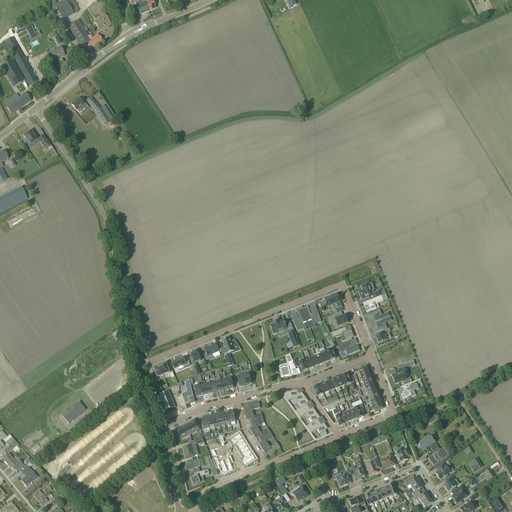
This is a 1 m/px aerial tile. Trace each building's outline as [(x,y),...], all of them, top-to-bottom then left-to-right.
[(45,0),(56,23),(78,11),(73,0),(62,0),(56,3),(54,0),(45,0)] [(143,0),(129,0),(131,3),(134,2),(140,15),(148,11),(144,0),(143,0)] [(143,0),(144,0),(148,11),(155,8),(151,0),(143,0)] [(94,23),(99,30),(105,26),(106,27),(111,24),(105,15),(94,23)] [(78,20),(68,26),(80,47),(82,46),(86,53),(103,42),(98,34),(93,37),(91,34),(88,36),(85,31),(87,30),(85,26),(83,27),(78,20)] [(31,26),(25,29),(31,39),(40,35),(38,31),(35,33),(31,26)] [(4,42),(21,72),(22,74),(23,74),(29,85),(37,81),(12,37),(4,42)] [(60,47),(47,53),(50,61),(60,57),(60,58),(64,56),(60,47)] [(0,66),(12,87),(24,80),(21,75),(20,73),(12,59),(0,66)] [(3,103),(8,110),(11,115),(31,101),(25,93),(19,98),(16,94),(3,103)] [(87,101),(95,111),(104,125),(113,120),(104,105),(100,108),(91,97),(87,101)] [(76,110),(78,113),(87,106),(84,103),(83,103),(79,98),(71,105),(76,110)] [(34,137),(30,131),(27,134),(26,133),(23,135),(24,136),(23,136),(26,140),(25,142),(28,146),(37,140),(34,137)] [(49,144),(43,136),(38,140),(44,148),(49,144)] [(1,163),(8,159),(4,151),(0,153),(0,182),(7,179),(1,168),(3,167),(1,163)] [(0,198),(0,213),(27,199),(21,187),(0,198)] [(363,291),(359,292),(359,294),(360,296),(362,300),(373,295),(368,283),(361,286),(363,291)] [(343,309),(337,296),(319,303),(321,307),(321,306),(326,304),(327,307),(333,304),(336,311),(343,309)] [(364,306),(367,313),(376,309),(374,304),(383,301),(383,302),(384,301),(382,296),(376,298),(366,302),(367,305),(364,306)] [(308,307),(302,310),(311,331),(311,330),(316,328),(313,321),(320,319),(317,311),(312,313),(312,316),(311,316),(308,307)] [(298,319),(293,321),(296,328),(303,326),(305,332),(310,330),(311,331),(302,310),(297,312),(300,321),(299,321),(298,319)] [(377,312),(368,315),(370,321),(373,320),(374,323),(390,317),(388,313),(379,317),(377,312)] [(348,323),(345,315),(337,319),(335,315),(328,317),(331,323),(336,321),(338,327),(348,323)] [(375,326),(373,327),(375,333),(384,329),(382,324),(392,321),(390,317),(374,323),(375,326)] [(273,325),(270,326),(272,330),(271,330),(272,331),(274,335),(287,329),(285,325),(286,325),(285,324),(283,321),(280,322),(280,321),(273,323),(273,325)] [(345,328),(331,334),(333,338),(342,334),(345,341),(354,337),(351,329),(346,331),(345,328)] [(388,340),(385,334),(390,332),(389,328),(383,331),(384,334),(376,337),(377,339),(378,343),(379,342),(379,343),(388,340)] [(293,330),(288,332),(288,334),(294,348),(299,345),(293,330)] [(229,339),(222,342),(227,354),(234,351),(234,349),(239,347),(234,340),(231,342),(229,339)] [(351,341),(338,347),(341,354),(346,352),(347,356),(359,351),(357,345),(353,347),(351,341)] [(219,352),(216,344),(211,346),(211,345),(211,346),(209,347),(209,346),(209,347),(205,348),(207,354),(204,355),(203,355),(206,361),(214,358),(212,354),(219,352)] [(336,359),(332,350),(326,352),(330,361),(336,359)] [(201,361),(197,351),(191,354),(195,363),(201,361)] [(330,361),(326,352),(326,351),(320,353),(321,355),(324,363),(329,361),(330,361)] [(229,355),(224,357),(228,367),(232,366),(234,366),(229,355)] [(288,367),(279,369),(281,378),(290,376),(290,375),(294,374),(293,370),(296,369),(295,368),(292,361),(290,355),(285,357),(288,367)] [(324,363),(321,355),(316,357),(319,365),(324,363)] [(319,365),(316,357),(310,359),(314,367),(319,365)] [(174,361),(172,362),(175,369),(183,366),(184,368),(190,366),(188,360),(184,362),(183,358),(182,358),(179,359),(174,361)] [(314,367),(310,359),(305,361),(308,370),(309,370),(308,369),(314,367)] [(308,370),(305,361),(299,363),(302,372),(308,370)] [(166,364),(160,366),(163,375),(169,373),(166,364)] [(160,366),(154,369),(157,378),(163,375),(160,366)] [(396,375),(392,376),(395,384),(407,380),(405,375),(408,374),(405,367),(396,371),(397,374),(396,374),(396,375)] [(368,373),(366,368),(358,371),(361,376),(368,373)] [(370,378),(368,373),(361,376),(363,381),(370,378)] [(251,384),(249,374),(243,375),(245,385),(251,384)] [(245,385),(243,375),(237,377),(240,387),(245,385)] [(351,383),(347,375),(341,377),(345,386),(351,383)] [(345,386),(341,377),(341,378),(336,380),(339,387),(344,385),(345,386)] [(372,383),(370,378),(363,381),(365,386),(372,383)] [(187,392),(181,394),(185,404),(190,403),(188,398),(193,396),(189,380),(185,381),(186,383),(185,384),(187,392)] [(339,387),(336,380),(331,382),(334,390),(339,387)] [(329,392),(334,390),(331,382),(326,384),(329,392)] [(407,399),(409,398),(412,397),(412,396),(410,392),(412,392),(411,390),(418,388),(418,389),(419,389),(416,382),(402,388),(404,392),(401,393),(402,394),(400,395),(402,401),(407,399)] [(374,388),(372,383),(365,386),(367,391),(374,388)] [(329,392),(326,384),(320,386),(324,394),(329,392)] [(324,394),(320,386),(314,388),(318,397),(324,394)] [(369,397),(376,393),(374,388),(367,391),(369,397)] [(297,390),(290,392),(286,393),(283,395),(288,402),(294,398),(297,403),(305,397),(302,393),(299,395),(298,393),(297,391),(297,390)] [(371,402),(378,399),(376,393),(369,397),(371,402)] [(309,403),(305,397),(297,403),(301,408),(295,412),(298,415),(308,407),(306,404),(309,403)] [(337,397),(321,403),(322,406),(338,400),(337,397)] [(373,407),(381,404),(378,399),(371,402),(373,407)] [(68,424),(85,410),(79,402),(62,416),(68,424)] [(260,409),(259,403),(246,406),(247,410),(246,410),(245,409),(244,410),(245,415),(253,413),(252,413),(252,411),(260,409)] [(383,409),(381,404),(373,407),(375,412),(383,409)] [(359,406),(353,408),(354,410),(357,419),(363,417),(359,406)] [(308,407),(298,415),(300,418),(306,414),(309,419),(316,413),(313,409),(313,408),(310,410),(308,407)] [(263,420),(262,415),(253,417),(253,414),(253,413),(245,415),(247,421),(248,421),(248,420),(250,420),(250,423),(263,420)] [(316,413),(309,419),(312,423),(307,427),(309,430),(319,423),(317,420),(320,418),(316,413)] [(219,414),(217,415),(218,416),(219,424),(220,427),(225,425),(225,423),(223,414),(219,414)] [(342,415),(336,418),(339,427),(345,424),(342,415)] [(207,417),(201,419),(204,429),(209,428),(209,427),(207,417)] [(257,428),(264,423),(264,422),(263,420),(250,423),(252,429),(251,429),(250,429),(249,430),(252,434),(259,430),(258,430),(257,428)] [(194,422),(186,426),(189,432),(195,429),(197,431),(200,430),(198,427),(197,427),(194,422)] [(322,426),(319,423),(309,430),(311,434),(315,431),(317,430),(320,434),(319,434),(320,437),(327,435),(325,431),(328,429),(324,424),(322,426)] [(177,431),(176,431),(180,437),(188,433),(185,427),(177,431)] [(260,440),(271,433),(268,428),(260,433),(259,431),(259,430),(252,434),(256,439),(257,439),(256,438),(258,437),(260,440)] [(274,438),(271,433),(260,440),(262,443),(260,444),(259,444),(262,449),(268,445),(266,443),(274,438)] [(239,434),(231,439),(234,444),(242,439),(239,434)] [(429,436),(428,436),(427,437),(426,437),(426,438),(426,439),(427,441),(420,446),(423,451),(429,447),(434,454),(430,458),(431,459),(430,460),(431,461),(432,461),(435,465),(445,458),(446,459),(449,457),(443,448),(440,450),(435,444),(436,443),(432,438),(431,438),(430,437),(430,436),(429,436)] [(5,443),(8,447),(15,441),(12,438),(5,443)] [(237,448),(245,443),(242,439),(234,444),(237,448)] [(15,441),(8,447),(3,452),(5,455),(18,445),(15,441)] [(245,443),(237,448),(239,452),(247,447),(245,443)] [(280,448),(277,443),(270,448),(268,446),(269,445),(268,445),(262,449),(265,454),(266,453),(267,452),(269,455),(280,448)] [(192,446),(183,448),(185,455),(184,455),(186,459),(199,456),(198,452),(194,453),(192,446)] [(247,447),(239,452),(241,456),(249,451),(247,447)] [(407,448),(396,452),(397,455),(396,455),(398,459),(399,459),(401,463),(408,460),(407,458),(411,456),(407,448)] [(244,459),(252,454),(249,451),(241,456),(244,459)] [(63,453),(56,459),(60,465),(66,460),(65,458),(66,457),(63,453)] [(3,459),(10,468),(11,467),(14,470),(22,464),(19,460),(16,463),(9,454),(3,459)] [(247,464),(248,464),(251,463),(250,462),(255,459),(252,454),(244,459),(247,464)] [(388,459),(381,461),(385,470),(396,465),(392,454),(387,456),(388,459)] [(233,470),(230,464),(233,463),(231,456),(227,458),(228,461),(223,463),(227,472),(233,470)] [(366,468),(367,471),(368,471),(370,476),(377,473),(376,470),(380,468),(376,459),(370,461),(371,463),(365,466),(366,468)] [(482,467),(477,459),(473,462),(475,466),(471,469),(474,473),(482,467)] [(189,465),(186,465),(187,470),(200,467),(199,460),(188,463),(189,465)] [(43,467),(49,474),(57,468),(51,461),(43,467)] [(221,474),(223,474),(224,475),(227,473),(227,472),(223,463),(218,465),(217,462),(213,463),(216,470),(219,469),(221,474)] [(435,473),(440,480),(445,476),(446,478),(449,477),(448,475),(451,473),(446,466),(445,466),(444,464),(436,469),(438,472),(435,473)] [(26,477),(21,481),(26,487),(38,478),(33,472),(32,472),(28,466),(21,472),(26,477)] [(365,477),(363,472),(362,471),(361,468),(358,470),(356,466),(350,469),(355,482),(359,480),(359,479),(365,477)] [(191,477),(190,478),(193,485),(195,485),(201,482),(199,478),(203,477),(203,476),(209,475),(208,470),(194,473),(195,476),(191,477)] [(348,485),(351,483),(346,472),(343,473),(338,475),(338,473),(332,475),(334,481),(337,480),(340,488),(343,487),(348,485)] [(296,478),(301,485),(305,482),(300,476),(296,478)] [(444,486),(448,492),(456,487),(453,482),(455,480),(452,476),(444,481),(446,484),(444,486)] [(278,480),(274,483),(283,496),(287,494),(281,485),(285,482),(283,478),(278,481),(278,480)] [(410,485),(412,488),(419,483),(416,478),(411,482),(409,479),(404,482),(407,487),(410,485)] [(184,481),(189,490),(191,489),(190,487),(193,486),(190,479),(184,481)] [(411,500),(413,498),(414,497),(422,492),(420,489),(422,488),(419,483),(412,488),(408,491),(410,493),(407,495),(410,500),(411,500)] [(87,484),(76,493),(81,499),(92,489),(87,484)] [(388,487),(392,496),(392,497),(397,495),(393,485),(388,487)] [(46,487),(47,489),(44,490),(46,494),(42,495),(39,491),(33,496),(42,506),(48,501),(45,498),(51,495),(49,492),(52,491),(50,487),(49,486),(46,487)] [(292,493),(298,502),(304,498),(304,499),(308,496),(302,486),(292,493)] [(453,501),(455,503),(456,504),(467,497),(464,493),(466,492),(462,486),(453,492),(456,495),(452,498),(453,500),(453,501)] [(388,487),(384,489),(387,498),(392,496),(388,487)] [(384,489),(379,491),(383,500),(387,498),(384,489)] [(379,491),(374,493),(378,502),(383,500),(379,491)] [(429,498),(430,497),(428,494),(427,495),(426,493),(424,495),(422,492),(414,497),(413,498),(415,501),(416,500),(420,505),(422,503),(429,498)] [(374,493),(370,495),(369,495),(373,504),(378,502),(374,493)] [(469,498),(472,502),(479,498),(476,494),(469,498)] [(369,495),(370,495),(369,495),(364,497),(368,506),(373,504),(369,495)] [(288,503),(285,499),(283,496),(273,503),(278,511),(284,511),(288,510),(285,505),(288,503)] [(429,498),(422,503),(425,508),(432,503),(429,498)] [(239,503),(242,508),(247,504),(243,499),(239,503)] [(352,508),(353,511),(358,508),(360,508),(357,499),(345,504),(347,509),(348,508),(348,509),(352,508)] [(498,499),(491,503),(496,511),(500,511),(505,509),(498,499)] [(13,505),(11,503),(11,502),(0,511),(11,511),(12,511),(13,511),(19,511),(15,507),(16,507),(15,505),(14,506),(13,505)] [(460,509),(461,511),(471,511),(475,510),(470,502),(460,509)] [(269,510),(265,511),(274,511),(275,511),(270,503),(266,506),(269,510)]
